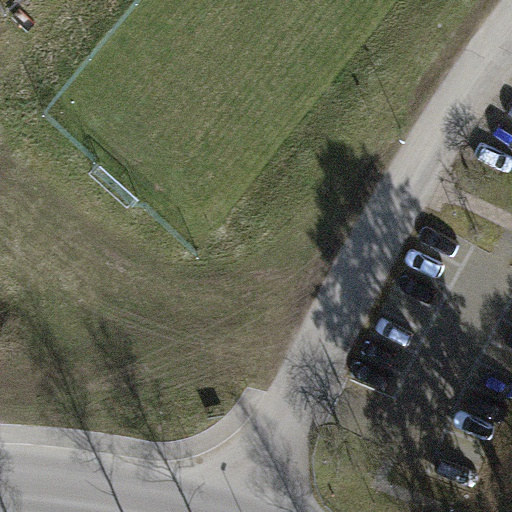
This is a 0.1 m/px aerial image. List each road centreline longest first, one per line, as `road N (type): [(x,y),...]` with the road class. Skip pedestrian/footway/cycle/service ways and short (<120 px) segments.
road 1 (residential): [(511,45),(448,122),(309,386)]
road 2 (residential): [(309,386),(412,433),(496,266)]
road 3 (tertiary): [(0,480),(207,511)]
road 4 (residential): [(309,386),(243,511)]
